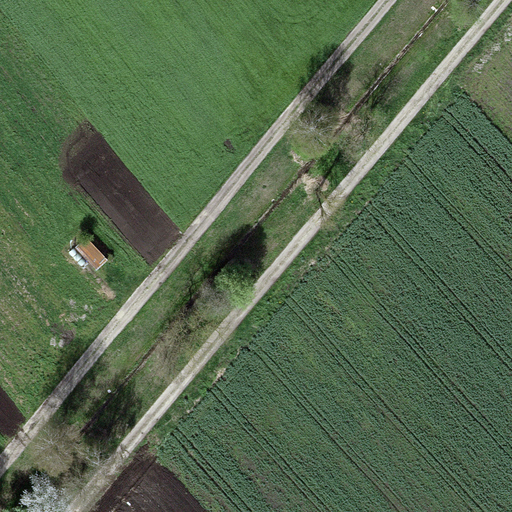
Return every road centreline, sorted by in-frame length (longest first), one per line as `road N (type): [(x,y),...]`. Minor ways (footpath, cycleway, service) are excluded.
road 1 (track): [(507,0),(74,511)]
road 2 (track): [(0,467),(395,0)]
